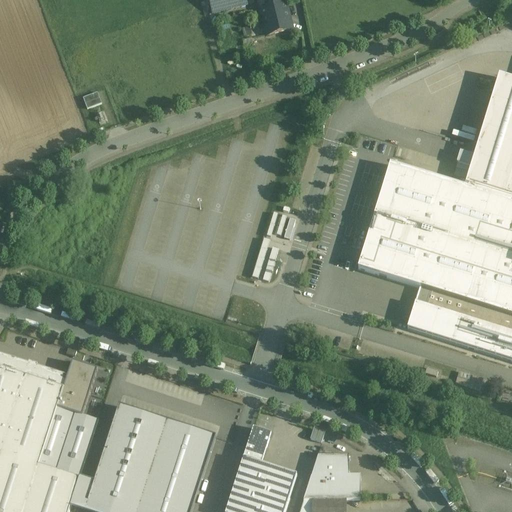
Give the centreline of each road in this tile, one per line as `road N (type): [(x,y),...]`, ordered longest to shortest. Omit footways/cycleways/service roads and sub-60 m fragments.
road 1 (residential): [(0,249),(36,194),(72,165),(367,56),(474,0)]
road 2 (residential): [(444,511),(419,474),(361,427),(0,306)]
